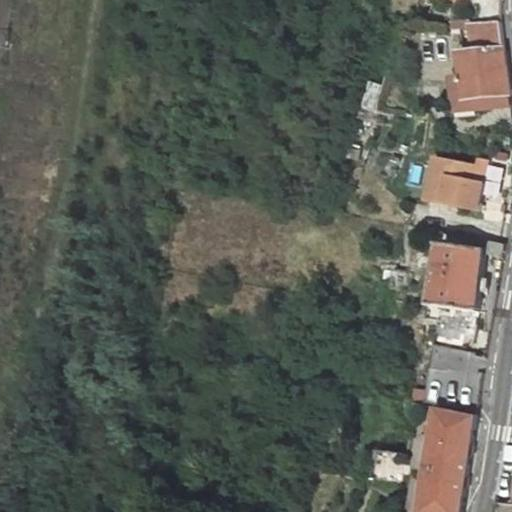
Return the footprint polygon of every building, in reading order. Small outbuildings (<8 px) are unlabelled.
[(463,79),(465,100),(511,94),(511,81),(505,22),(473,26),(477,53),(465,54),(468,78),(463,79)] [(467,117),(489,115),(488,109),(511,106),(511,94),(465,100),(467,117)] [(433,200),(484,210),(489,184),(481,182),(484,167),(443,158),(433,200)] [(446,307),(487,311),(494,253),(506,255),(508,243),(494,241),(493,249),(451,245),(446,307)] [(490,355),(442,345),(430,402),(480,412),(490,355)] [(466,511),(480,417),(446,412),(442,437),(426,435),(424,450),(430,452),(429,465),(436,466),(434,482),(429,511),(466,511)] [(429,511),(434,482),(422,480),(418,510),(429,511)]
